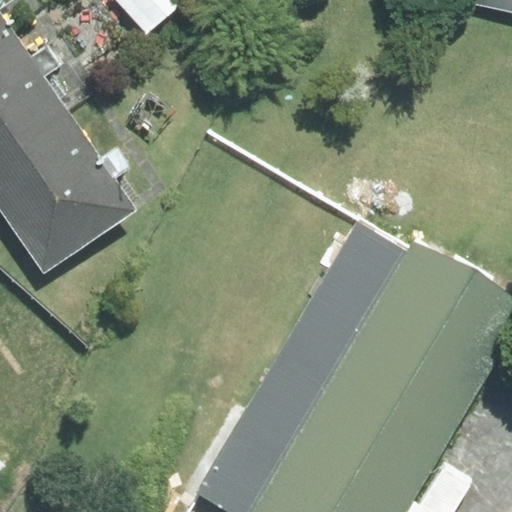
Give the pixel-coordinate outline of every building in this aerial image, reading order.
[(117,0),(147,33),(183,0),(117,0)] [(511,0),(465,0),(511,8),(511,0)] [(0,6),(0,196),(49,265),(139,201),(0,6)] [(407,511),(511,331),(511,280),(484,253),(412,245),(362,216),(201,493),(234,511),(407,511)] [(0,451),(0,469),(9,460),(0,451)]
